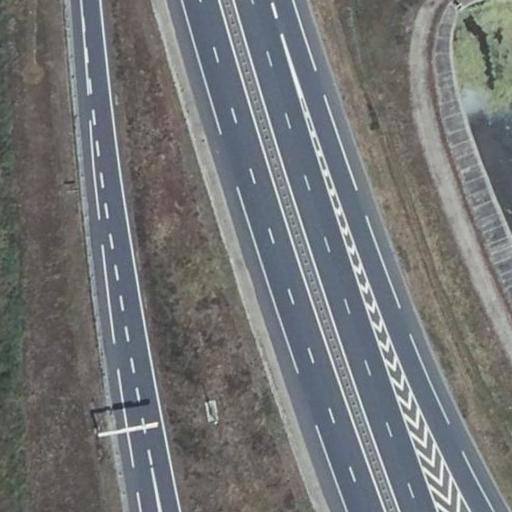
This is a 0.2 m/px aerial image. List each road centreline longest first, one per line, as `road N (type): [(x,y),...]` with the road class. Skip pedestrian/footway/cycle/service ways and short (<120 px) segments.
road 1 (motorway): [(200,0),(272,242),(366,511)]
road 2 (motorway): [(484,511),(267,51)]
road 3 (motorway): [(419,511),(267,51)]
road 4 (motorway): [(91,0),(150,423)]
